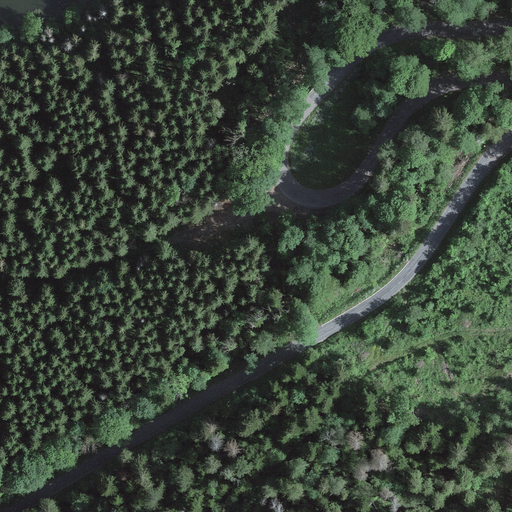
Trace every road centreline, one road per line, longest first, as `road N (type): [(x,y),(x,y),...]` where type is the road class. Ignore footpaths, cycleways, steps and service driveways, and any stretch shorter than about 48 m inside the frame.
road 1 (secondary): [(17,511),(387,285),(511,136)]
road 2 (secondary): [(511,75),(435,84),(406,109),(366,172),(335,195),(301,195),(286,183),(278,156),(302,106),(391,33),(511,25)]
road 3 (track): [(290,186),(123,253),(22,274),(0,262)]
